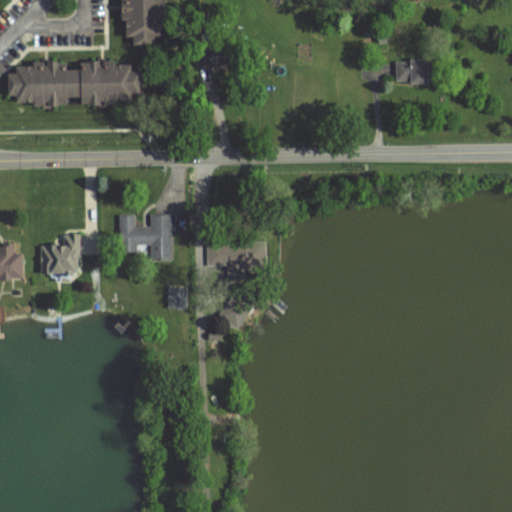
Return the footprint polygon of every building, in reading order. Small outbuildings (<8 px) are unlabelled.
[(146,40),(145,29),(136,28),(138,12),(132,12),(131,0),(172,0),(172,2),(171,12),(176,12),(175,22),(175,28),(168,29),(168,39),(146,40)] [(202,63),(201,34),(214,34),(214,41),(239,41),(240,63),(202,63)] [(410,83),(410,81),(394,81),(394,61),(409,61),(409,58),(428,58),(428,60),(443,60),(443,79),(426,79),(426,83),(410,83)] [(9,92),(9,73),(17,72),(17,64),(67,61),(67,68),(86,67),(87,60),(134,60),(134,68),(143,67),(144,90),(133,90),(133,100),(118,99),(119,105),(87,105),(86,97),(70,97),(70,103),(59,103),(50,103),(50,106),(36,106),(35,100),(9,100),(9,92)] [(122,252),(122,211),(140,212),(138,224),(151,224),(151,212),(176,212),(176,258),(151,257),(151,242),(137,242),(137,251),(122,252)] [(77,272),(38,273),(38,242),(62,242),(62,232),(80,232),(82,272),(77,272)] [(227,282),(227,266),(207,266),(207,244),(238,243),(238,238),(252,237),(252,241),(265,240),(266,270),(244,271),(244,282),(227,282)] [(0,278),(0,244),(16,243),(15,253),(24,252),(25,279),(0,278)] [(162,290),(162,281),(173,281),(173,290),(162,290)] [(186,286),(168,286),(168,308),(185,308),(186,286)] [(236,328),(218,315),(235,291),(253,305),(236,328)]
